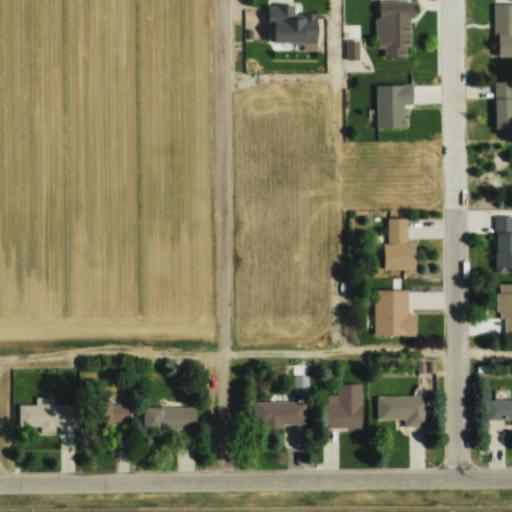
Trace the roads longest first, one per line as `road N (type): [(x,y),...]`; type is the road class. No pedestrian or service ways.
road 1 (residential): [(511,478),(0,479)]
road 2 (residential): [(462,479),(454,0)]
road 3 (residential): [(226,478),(219,0)]
